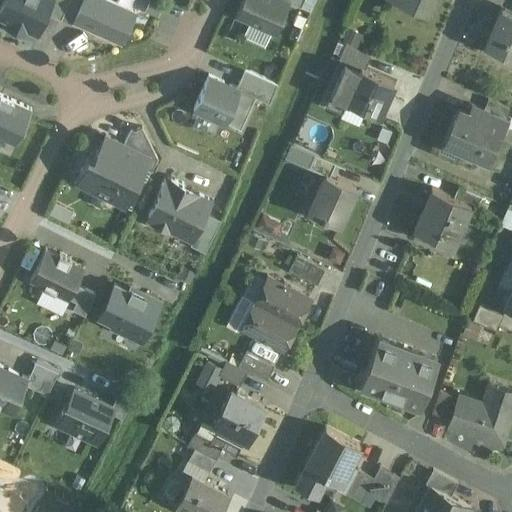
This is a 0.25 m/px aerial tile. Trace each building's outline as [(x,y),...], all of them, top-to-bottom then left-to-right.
[(2,0),(0,6),(0,16),(8,20),(6,26),(24,34),(26,29),(37,34),(47,13),(52,0),(2,0)] [(52,0),(47,13),(61,19),(68,0),(52,0)] [(151,18),(109,0),(68,0),(61,19),(136,52),(151,18)] [(288,0),(241,0),(236,14),(274,31),(288,1),(288,0)] [(391,0),(425,14),(431,0),(391,0)] [(511,11),(501,7),(485,45),(511,56),(511,11)] [(370,56),(345,44),(339,58),(360,68),(361,67),(365,69),(370,56)] [(365,69),(361,67),(360,68),(346,101),(378,116),(393,82),(365,69)] [(240,89),(240,90),(269,103),(277,84),(244,69),(236,87),(240,89)] [(225,123),(240,90),(240,89),(236,87),(208,74),(193,108),(225,123)] [(31,108),(0,93),(0,135),(16,142),(31,108)] [(509,107),(488,98),(483,109),(494,114),(493,115),(504,119),(509,107)] [(466,113),(456,108),(443,139),(476,154),(493,115),(494,114),(483,109),(470,103),(466,113)] [(142,126),(134,130),(130,128),(123,143),(143,153),(147,161),(144,168),(151,171),(157,158),(142,126)] [(144,168),(147,161),(143,153),(123,143),(105,134),(93,158),(88,155),(75,181),(125,206),(144,168)] [(335,162),(314,153),(307,168),(324,175),(324,173),(329,176),(335,162)] [(329,176),(324,173),(324,175),(307,212),(338,225),(355,187),(329,176)] [(184,183),(167,175),(146,218),(152,220),(152,223),(168,231),(169,229),(193,241),(212,201),(182,186),(184,183)] [(481,196),(458,185),(453,196),(453,197),(470,204),(470,205),(476,207),(481,196)] [(453,196),(431,186),(414,228),(454,244),(470,205),(470,204),(453,197),(453,196)] [(75,283),(83,267),(70,260),(71,257),(59,252),(58,254),(45,248),(29,278),(43,285),(42,287),(54,292),(55,291),(68,297),(75,283)] [(325,269),(297,254),(288,269),(316,284),(325,269)] [(309,298),(267,275),(254,300),(296,323),(309,298)] [(114,277),(96,314),(144,337),(162,299),(114,277)] [(83,287),(75,283),(68,297),(76,301),(83,287)] [(95,293),(83,287),(76,301),(72,308),(85,314),(95,293)] [(296,323),(254,300),(241,325),(283,347),(296,323)] [(503,314),(479,303),(472,320),(496,330),(503,314)] [(437,360),(377,337),(360,383),(362,383),(363,382),(390,392),(389,393),(391,394),(392,392),(418,402),(418,404),(420,405),(437,360)] [(274,365),(246,350),(237,366),(247,371),(266,381),(274,365)] [(237,366),(226,360),(218,375),(240,386),(247,371),(237,366)] [(36,367),(29,382),(26,387),(48,397),(57,376),(36,367)] [(29,382),(0,368),(0,411),(13,417),(26,387),(29,382)] [(69,385),(52,422),(95,442),(107,415),(118,420),(127,402),(113,395),(109,404),(69,385)] [(487,404),(459,394),(449,425),(502,442),(511,412),(511,390),(494,385),(487,404)] [(263,407),(230,390),(214,422),(218,424),(245,438),(247,439),(263,407)] [(439,390),(431,412),(443,417),(451,394),(439,390)] [(245,438),(218,424),(209,442),(221,448),(236,456),(245,438)] [(325,427),(305,465),(296,483),(315,494),(322,482),(336,489),(359,445),(325,427)] [(209,442),(193,434),(188,444),(194,447),(215,459),(221,448),(209,442)] [(215,459),(194,447),(187,460),(208,471),(215,459)] [(208,471),(187,460),(182,469),(191,473),(203,480),(208,471)] [(373,477),(349,465),(336,489),(361,502),(367,492),(374,478),(373,477)] [(399,477),(379,467),(373,477),(374,478),(367,492),(387,502),(399,477)] [(457,481),(432,469),(424,483),(429,486),(430,484),(450,495),(457,481)] [(203,480),(191,473),(176,502),(195,511),(218,511),(228,493),(203,480)] [(450,495),(430,484),(429,486),(415,511),(466,511),(470,505),(450,495)]
